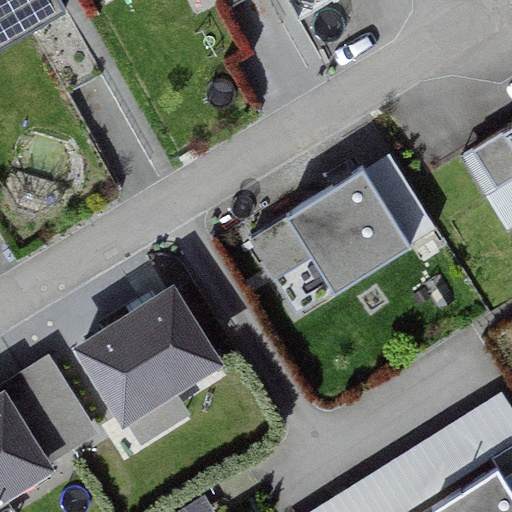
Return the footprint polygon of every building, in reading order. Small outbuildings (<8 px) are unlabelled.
[(0,0),(0,43),(70,4),(67,0),(0,0)] [(504,124),(462,149),(507,223),(511,219),(511,113),(502,119),(504,124)] [(287,209),(250,233),(275,273),(311,252),(333,288),(436,224),(389,148),(367,162),(363,156),(284,205),(287,209)] [(216,358),(225,352),(174,272),(71,337),(122,417),(126,415),(140,438),(189,407),(177,389),(219,363),(216,358)] [(55,454),(98,428),(49,349),(0,379),(0,491),(56,456),(55,454)] [(391,511),(511,437),(511,402),(502,387),(300,511),(391,511)] [(436,511),(511,511),(511,480),(498,457),(429,499),(436,511)]
